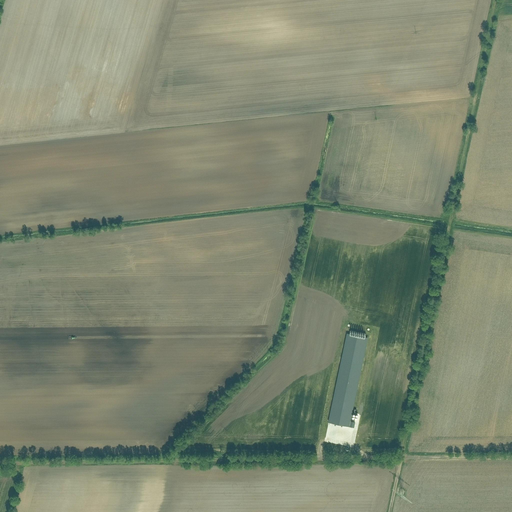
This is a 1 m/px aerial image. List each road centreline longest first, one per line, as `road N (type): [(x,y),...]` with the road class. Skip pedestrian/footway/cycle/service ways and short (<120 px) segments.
road 1 (track): [(388,511),(493,0)]
road 2 (track): [(399,453),(0,461)]
